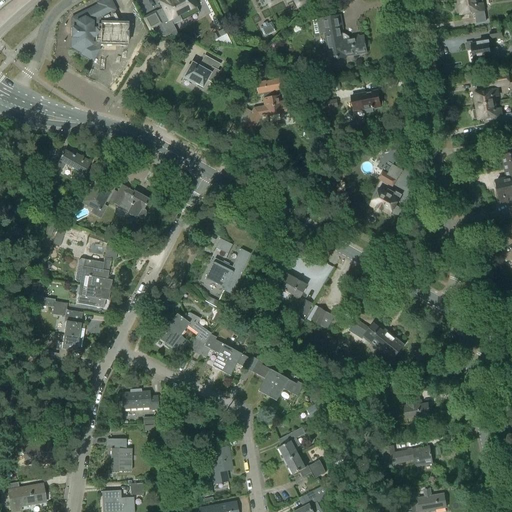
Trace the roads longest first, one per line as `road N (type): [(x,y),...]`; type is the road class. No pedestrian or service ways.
road 1 (residential): [(446,306),(455,275),(406,0)]
road 2 (tertiary): [(446,306),(206,171)]
road 3 (residential): [(259,511),(242,413),(113,348)]
road 4 (residential): [(113,348),(206,171)]
road 5 (residential): [(498,511),(472,376),(472,351),(486,327)]
road 6 (residential): [(70,511),(89,404),(113,348)]
road 7 (tertiary): [(206,171),(136,135),(90,123)]
